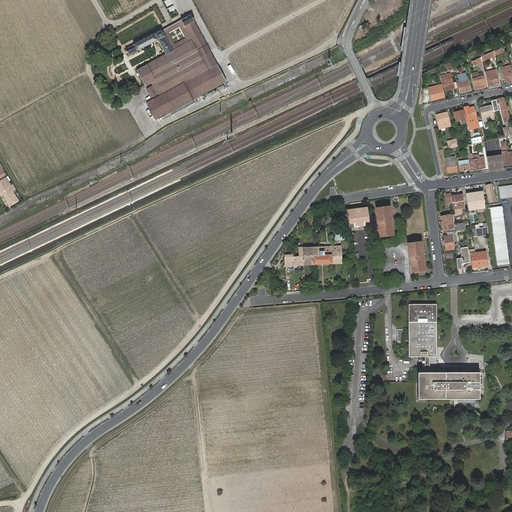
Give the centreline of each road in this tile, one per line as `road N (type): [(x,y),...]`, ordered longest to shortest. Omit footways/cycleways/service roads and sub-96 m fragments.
road 1 (track): [(351,115),(189,337),(64,439),(28,497)]
road 2 (track): [(208,511),(193,372),(241,312),(316,305),(337,511)]
road 3 (tertiary): [(39,511),(72,455),(200,347),(316,193)]
road 4 (track): [(0,275),(274,148),(355,113),(365,116)]
road 5 (track): [(193,372),(94,448),(85,511)]
road 6 (track): [(0,155),(25,195),(149,129)]
road 7 (residential): [(439,282),(263,301)]
road 8 (track): [(54,248),(139,385)]
road 9 (residential): [(440,183),(429,108),(511,88)]
road 10 (track): [(200,323),(130,213)]
road 11 (tertiary): [(393,113),(410,98),(424,0)]
